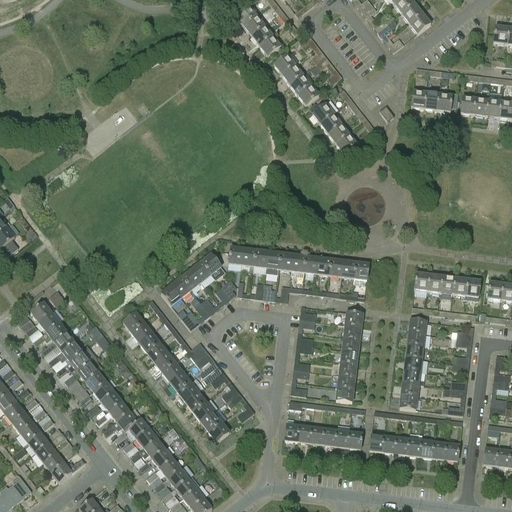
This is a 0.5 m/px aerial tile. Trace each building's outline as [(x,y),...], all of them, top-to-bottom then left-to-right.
[(415,7),(409,0),(402,0),(393,7),(401,17),(415,7)] [(357,10),(361,16),(371,8),(367,2),(357,10)] [(304,9),(308,13),(314,8),(311,4),(304,9)] [(409,27),(423,17),(415,7),(401,17),(409,27)] [(257,19),(248,8),(235,19),(243,30),(257,19)] [(361,16),(366,21),(376,14),(371,8),(361,16)] [(283,15),(278,9),(274,12),(278,18),(283,15)] [(302,18),(308,13),(304,9),(298,13),(302,18)] [(283,15),(278,18),(283,25),(288,21),(283,15)] [(431,27),(423,17),(409,27),(417,38),(431,27)] [(265,29),(257,19),(243,30),(251,40),(265,29)] [(373,30),(377,36),(387,28),(383,22),(373,30)] [(377,36),(382,42),(392,33),(387,28),(377,36)] [(259,50),(273,39),(265,29),(251,40),(259,50)] [(289,32),(294,39),(299,35),(294,29),(289,32)] [(506,48),(508,31),(495,29),(493,46),(506,48)] [(281,50),(273,39),(259,50),(267,61),(281,50)] [(315,46),(310,40),(300,48),(305,54),(315,46)] [(399,42),(389,50),(393,56),(403,48),(399,42)] [(326,60),(321,55),(311,62),(316,68),(326,60)] [(273,68),(281,79),(295,68),(287,58),(273,68)] [(330,66),(326,60),(316,68),(320,74),(330,66)] [(303,78),(295,68),(281,79),(289,89),(303,78)] [(332,89),(337,84),(341,81),(337,75),(327,82),(332,89)] [(303,78),(289,89),(297,99),(311,88),(303,78)] [(319,99),(311,88),(297,99),(306,109),(319,99)] [(339,96),(344,103),(348,99),(343,93),(339,96)] [(426,96),(413,94),(412,94),(411,111),(424,112),(426,96)] [(439,97),(426,96),(424,112),(437,114),(439,97)] [(488,103),(486,120),(499,121),(501,105),(502,97),(489,96),(488,103)] [(439,97),(437,114),(450,115),(450,112),(456,112),(457,97),(452,97),(452,99),(439,97)] [(460,116),(473,118),(475,102),(462,100),(460,116)] [(488,103),(475,102),(473,118),(486,120),(488,103)] [(511,105),(501,105),(499,121),(511,122),(511,105)] [(312,117),(320,128),(333,117),(325,107),(312,117)] [(354,107),(350,110),(355,117),(359,113),(354,107)] [(379,114),(387,125),(393,120),(386,110),(379,114)] [(359,113),(355,117),(360,123),(364,120),(359,113)] [(341,127),(333,117),(320,128),(328,138),(341,127)] [(336,148),(349,138),(341,127),(328,138),(336,148)] [(375,134),(370,127),(366,131),(371,137),(375,134)] [(357,148),(349,138),(336,148),(344,158),(357,148)] [(14,241),(6,231),(0,235),(0,250),(0,251),(0,255),(5,262),(18,252),(11,243),(14,241)] [(228,266),(241,268),(243,252),(230,250),(228,266)] [(243,252),(241,268),(253,269),(255,253),(243,252)] [(253,275),(252,276),(265,277),(268,255),(255,253),(253,269),(253,275)] [(278,279),(278,273),(280,256),(268,255),(265,277),(278,279)] [(280,256),(278,273),(291,274),(293,258),(280,256)] [(211,257),(200,265),(210,278),(211,278),(214,282),(215,283),(225,276),(220,270),(211,257)] [(291,274),(290,278),(303,280),(303,276),(305,260),(293,258),(291,274)] [(305,260),(303,276),(316,277),(318,261),(305,260)] [(318,261),(316,277),(328,279),(330,263),(318,261)] [(330,263),(328,279),(341,280),(343,264),(330,263)] [(343,264),(341,280),(353,282),(355,266),(343,264)] [(210,278),(200,265),(191,273),(200,286),(210,278)] [(366,289),(366,284),(368,267),(355,266),(353,282),(353,288),(366,289)] [(200,286),(191,273),(181,281),(190,293),(200,286)] [(413,293),(426,295),(428,277),(415,276),(413,293)] [(441,279),(428,277),(426,295),(439,296),(441,279)] [(439,296),(438,301),(451,303),(452,298),(454,280),(441,279),(439,296)] [(466,282),(454,280),(452,298),(464,299),(466,282)] [(190,293),(181,281),(171,288),(180,301),(190,293)] [(466,282),(464,299),(478,301),(480,284),(466,282)] [(500,303),(502,286),(488,285),(486,302),(500,303)] [(226,286),(220,291),(230,303),(235,300),(235,297),(232,293),(226,286)] [(511,304),(511,287),(502,286),(500,303),(511,304)] [(255,298),(254,302),(262,303),(264,288),(256,287),(255,298)] [(180,301),(171,288),(160,296),(170,309),(180,301)] [(264,288),(262,303),(270,304),(275,305),(275,301),(276,293),(271,293),(271,289),(264,288)] [(280,301),(280,305),(287,306),(288,295),(289,291),(281,290),(280,301)] [(220,291),(214,295),(221,304),(224,308),(230,303),(220,291)] [(57,294),(49,301),(57,310),(65,303),(57,294)] [(207,302),(201,306),(210,319),(216,314),(213,311),(207,302)] [(152,303),(148,306),(153,312),(156,310),(152,303)] [(30,316),(38,327),(51,316),(43,306),(30,316)] [(200,306),(195,311),(202,320),(204,323),(210,319),(201,306),(200,306)] [(180,322),(187,317),(182,312),(176,317),(180,322)] [(300,315),(299,323),(315,325),(316,317),(300,315)] [(345,328),(361,330),(362,317),(346,315),(345,328)] [(59,326),(51,316),(38,327),(45,336),(46,336),(59,326)] [(130,336),(143,326),(135,316),(122,326),(130,336)] [(187,317),(180,322),(190,334),(196,330),(194,326),(187,317)] [(164,326),(167,324),(163,318),(159,320),(164,326)] [(29,323),(26,319),(17,326),(21,330),(29,323)] [(315,325),(299,323),(298,330),(314,332),(315,325)] [(408,336),(424,338),(426,325),(410,323),(408,336)] [(168,332),(172,330),(167,324),(164,326),(168,332)] [(91,325),(86,329),(89,334),(94,330),(91,325)] [(50,343),(53,346),(66,336),(59,326),(46,336),(45,336),(33,346),(36,350),(45,343),(47,346),(50,343)] [(138,346),(151,336),(143,326),(130,336),(138,346)] [(343,341),(359,343),(361,330),(345,328),(343,341)] [(37,333),(34,329),(25,336),(28,340),(37,333)] [(472,344),(473,336),(457,334),(456,342),(472,344)] [(74,346),(66,336),(53,346),(40,356),(44,360),(56,350),(61,356),(74,346)] [(146,356),(158,346),(151,336),(138,346),(146,356)] [(408,336),(407,348),(423,350),(429,351),(430,339),(424,338),(408,336)] [(178,337),(174,340),(179,346),(183,343),(178,337)] [(297,340),(296,348),(312,350),(313,342),(297,340)] [(342,353),(358,355),(359,343),(343,341),(342,353)] [(471,351),(472,344),(456,342),(455,349),(471,351)] [(103,354),(109,349),(105,343),(98,348),(103,354)] [(183,343),(179,346),(184,352),(187,350),(183,343)] [(82,356),(74,346),(61,356),(57,359),(48,365),(52,370),(60,363),(62,366),(66,362),(69,366),(82,356)] [(154,366),(166,356),(158,346),(146,356),(154,366)] [(195,366),(207,356),(199,346),(191,353),(189,355),(192,358),(190,360),(195,366)] [(312,350),(296,348),(295,355),(311,357),(312,350)] [(405,361),(421,363),(423,350),(407,348),(405,361)] [(69,366),(65,368),(68,373),(70,375),(74,372),(77,376),(90,366),(90,365),(96,360),(88,350),(82,356),(69,366)] [(340,366),(356,368),(358,355),(342,353),(340,366)] [(161,376),(174,366),(166,356),(154,366),(161,376)] [(207,356),(195,366),(199,372),(212,362),(207,356)] [(469,369),(469,361),(454,359),(453,367),(469,369)] [(511,361),(496,359),(495,367),(511,368),(511,361)] [(405,361),(404,373),(420,375),(426,376),(428,364),(421,363),(405,361)] [(294,365),(293,373),(309,375),(310,367),(294,365)] [(90,366),(77,376),(85,386),(98,376),(90,366)] [(169,386),(182,376),(174,366),(161,376),(169,386)] [(339,378),(355,380),(356,368),(340,366),(339,378)] [(468,376),(469,369),(453,367),(452,374),(468,376)] [(65,368),(56,375),(59,380),(68,373),(65,368)] [(218,370),(203,382),(207,388),(210,386),(223,376),(218,370)] [(11,373),(2,380),(6,384),(14,377),(11,373)] [(309,375),(293,373),(292,381),(308,382),(309,375)] [(404,373),(402,386),(418,388),(423,389),(424,384),(419,383),(420,375),(404,373)] [(106,386),(98,376),(85,386),(92,396),(106,386)] [(177,396),(190,386),(182,376),(169,386),(177,396)] [(223,376),(210,386),(215,392),(227,382),(223,376)] [(494,376),(493,384),(509,386),(509,379),(494,376)] [(64,385),(67,390),(76,383),(73,378),(64,385)] [(337,391),(353,393),(355,380),(339,378),(337,391)] [(190,386),(177,396),(185,405),(197,396),(197,395),(203,391),(195,381),(190,386)] [(19,383),(10,389),(13,394),(22,387),(19,383)] [(466,394),(466,386),(451,384),(450,392),(466,394)] [(509,386),(493,384),(492,392),(508,394),(509,386)] [(113,395),(106,386),(92,396),(100,406),(113,395)] [(401,398),(416,400),(418,388),(402,386),(401,398)] [(0,404),(9,397),(2,387),(0,388),(0,404)] [(81,389),(72,395),(75,400),(84,393),(81,389)] [(234,390),(221,400),(226,406),(238,396),(234,390)] [(308,393),(291,390),(290,398),(307,400),(308,393)] [(336,404),(352,406),(353,393),(337,391),(336,404)] [(9,397),(0,404),(0,412),(4,418),(17,407),(30,397),(27,392),(18,399),(16,397),(12,400),(9,397)] [(465,401),(466,394),(450,392),(449,399),(465,401)] [(121,405),(113,395),(100,406),(108,415),(108,416),(121,405)] [(192,415),(205,405),(197,396),(185,405),(192,415)] [(238,396),(226,406),(230,412),(243,402),(238,396)] [(92,403),(88,398),(79,405),(83,410),(92,403)] [(399,411),(415,413),(416,400),(401,398),(399,411)] [(35,402),(26,409),(29,414),(38,407),(35,402)] [(491,402),(490,409),(505,411),(506,404),(491,402)] [(302,406),(289,404),(288,412),(301,414),(302,406)] [(129,415),(121,405),(108,416),(111,420),(116,425),(129,415)] [(200,425),(213,415),(205,405),(192,415),(200,425)] [(12,428),(25,417),(17,407),(4,418),(12,428)] [(100,413),(96,408),(87,415),(91,419),(100,413)] [(462,419),(463,411),(448,409),(447,417),(462,419)] [(505,411),(490,409),(489,417),(505,419),(505,411)] [(249,410),(237,420),(241,426),(254,416),(249,410)] [(43,413),(34,419),(37,424),(46,417),(43,413)] [(108,416),(108,415),(95,425),(98,429),(111,420),(108,416)] [(124,435),(127,432),(137,425),(129,415),(116,425),(112,428),(103,435),(106,439),(116,432),(118,434),(121,432),(124,435)] [(208,435),(221,425),(213,415),(200,425),(208,435)] [(25,417),(12,428),(19,438),(33,427),(25,417)] [(50,422),(41,429),(45,433),(54,427),(50,422)] [(141,422),(137,425),(127,432),(135,442),(148,432),(141,422)] [(216,445),(229,436),(221,425),(208,435),(216,445)] [(27,448),(41,437),(33,427),(19,438),(27,448)] [(297,445),(299,429),(286,428),(284,444),(297,445)] [(312,431),(299,429),(297,445),(310,447),(312,431)] [(322,448),(324,432),(312,431),(310,447),(322,448)] [(58,432),(49,439),(52,443),(61,437),(58,432)] [(156,442),(148,432),(135,442),(143,452),(156,442)] [(337,434),(324,432),(322,448),(335,450),(337,434)] [(347,451),(349,435),(337,434),(335,450),(347,451)] [(124,435),(115,442),(118,446),(127,439),(124,435)] [(362,437),(349,435),(347,451),(360,453),(362,437)] [(48,447),(41,437),(27,448),(35,457),(48,447)] [(409,443),(407,458),(419,460),(421,444),(422,438),(409,437),(409,443)] [(382,456),(384,440),(371,438),(369,454),(382,456)] [(396,441),(384,440),(382,456),(394,457),(396,441)] [(407,458),(409,443),(396,441),(394,457),(407,458)] [(66,442),(57,449),(60,453),(69,446),(66,442)] [(144,462),(148,459),(151,462),(164,452),(156,442),(143,452),(139,455),(130,462),(134,466),(142,459),(144,462)] [(432,461),(434,445),(421,444),(419,460),(432,461)] [(135,450),(131,445),(122,452),(126,457),(135,450)] [(446,447),(434,445),(432,461),(444,463),(446,447)] [(43,467),(56,457),(48,447),(35,457),(43,467)] [(457,464),(459,448),(446,447),(444,463),(457,464)] [(74,452),(65,459),(68,463),(77,457),(74,452)] [(172,462),(164,452),(151,462),(159,472),(172,462)] [(496,469),(498,453),(485,452),(483,468),(496,469)] [(510,455),(498,453),(496,469),(508,471),(510,455)] [(22,460),(18,455),(13,459),(17,464),(22,460)] [(64,467),(56,457),(43,467),(50,477),(64,467)] [(64,467),(50,477),(59,487),(72,477),(76,473),(85,466),(82,462),(73,469),(70,466),(66,469),(64,467)] [(180,472),(172,462),(159,472),(167,482),(180,472)] [(147,465),(138,472),(141,476),(150,469),(147,465)] [(180,472),(167,482),(171,487),(175,492),(188,482),(193,477),(186,468),(180,472)] [(158,480),(155,475),(146,482),(149,486),(158,480)] [(7,493),(18,506),(31,496),(19,480),(12,486),(13,488),(8,493),(7,493)] [(195,492),(188,482),(175,492),(182,502),(195,492)] [(163,485),(154,492),(157,496),(166,489),(163,485)] [(0,509),(2,511),(10,511),(18,506),(7,493),(8,493),(6,490),(0,494),(0,497),(0,498),(0,509)] [(190,511),(203,502),(195,492),(182,502),(190,511)] [(171,495),(162,502),(165,506),(174,499),(171,495)] [(109,498),(101,505),(104,509),(113,502),(109,498)] [(99,511),(91,502),(78,511),(99,511)] [(203,502),(190,511),(211,511),(203,502)]
